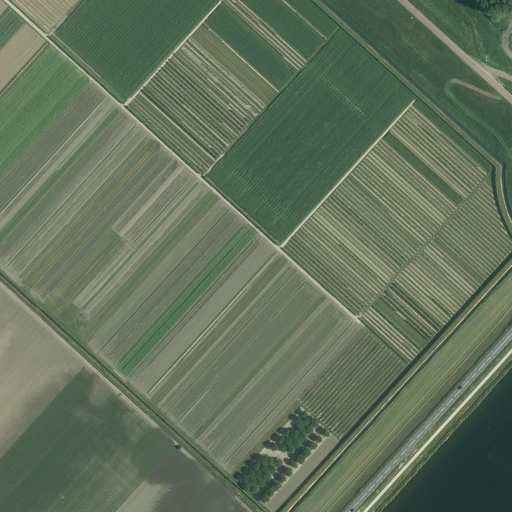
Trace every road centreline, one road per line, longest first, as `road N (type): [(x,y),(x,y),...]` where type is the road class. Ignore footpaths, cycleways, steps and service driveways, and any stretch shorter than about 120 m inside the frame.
road 1 (track): [(4,0),(356,319)]
road 2 (secondary): [(349,511),(511,333)]
road 3 (track): [(414,101),(279,249)]
road 4 (unclassified): [(511,100),(401,0)]
road 5 (track): [(222,0),(123,108)]
